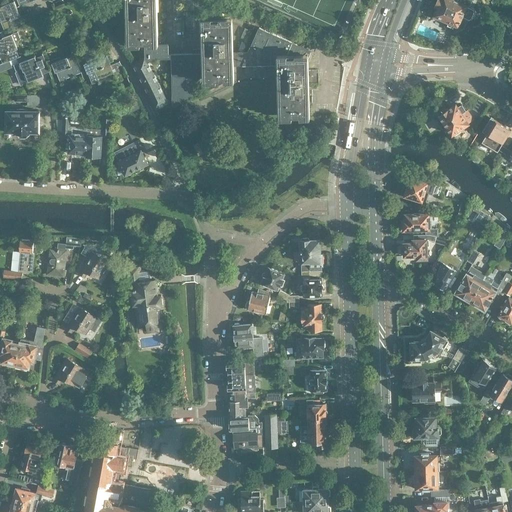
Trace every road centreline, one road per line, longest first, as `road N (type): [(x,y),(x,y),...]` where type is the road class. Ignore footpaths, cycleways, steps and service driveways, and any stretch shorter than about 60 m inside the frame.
road 1 (primary): [(348,204),(355,466)]
road 2 (residential): [(207,234),(188,197),(0,186)]
road 3 (primary): [(385,511),(376,287)]
road 4 (residential): [(59,416),(215,411)]
road 5 (residential): [(511,352),(424,300),(376,287)]
road 6 (primary): [(366,60),(348,204)]
road 7 (residential): [(219,470),(355,466)]
road 8 (primary): [(373,203),(373,131),(384,72)]
